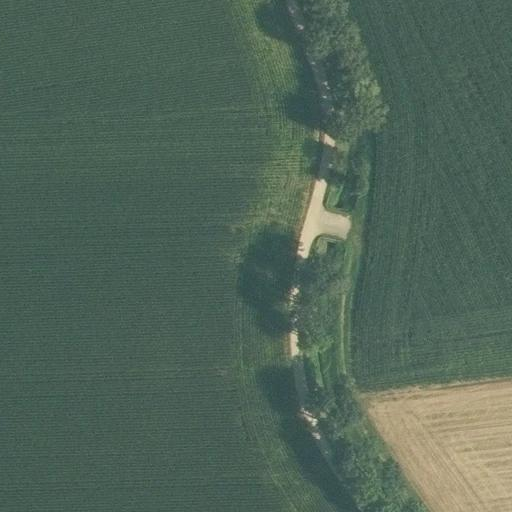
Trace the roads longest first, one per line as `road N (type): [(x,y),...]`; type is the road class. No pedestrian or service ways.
road 1 (track): [(298,0),(347,139),(318,265),(314,384),(332,444),(371,511)]
road 2 (track): [(432,511),(372,417),(365,372),(388,246),(366,243)]
